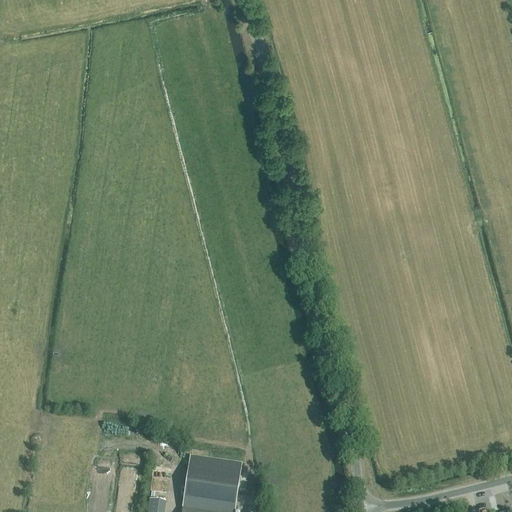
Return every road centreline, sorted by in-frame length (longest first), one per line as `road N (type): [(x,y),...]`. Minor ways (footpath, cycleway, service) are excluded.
road 1 (tertiary): [(359,509),(290,156),(244,0)]
road 2 (tertiary): [(359,509),(511,480)]
